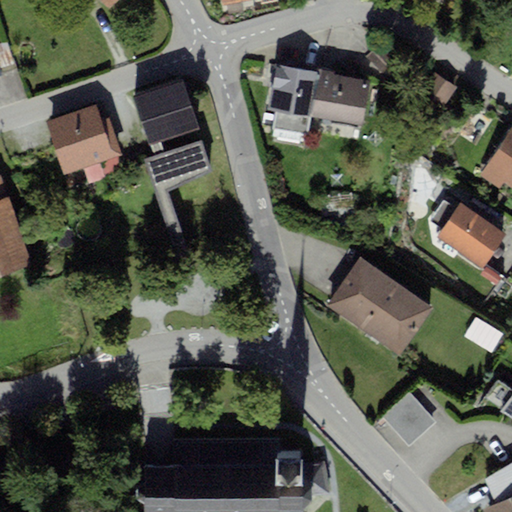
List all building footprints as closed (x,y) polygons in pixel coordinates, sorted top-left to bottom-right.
[(100,0),(110,8),(117,0),(100,0)] [(7,41),(0,43),(0,75),(2,75),(0,67),(14,63),(7,41)] [(378,46),(366,57),(383,75),(395,63),(378,46)] [(317,72),(277,65),(267,109),(274,112),(271,129),(308,135),(311,118),(317,72)] [(318,68),(317,72),(311,118),(362,126),(370,82),(333,75),(334,72),(318,68)] [(435,73),(420,94),(442,109),(457,87),(435,73)] [(181,81),(133,97),(149,144),(197,128),(181,81)] [(95,105),(47,121),(64,173),(123,154),(110,117),(100,120),(95,105)] [(511,136),(484,176),(511,194),(511,136)] [(200,140),(143,159),(156,196),(166,191),(210,171),(200,140)] [(0,274),(31,264),(0,175),(0,174),(0,274)] [(183,240),(166,191),(156,196),(172,244),(183,240)] [(510,238),(463,207),(440,240),(487,272),(510,238)] [(432,308),(359,258),(325,307),(399,357),(432,308)] [(503,334),(475,317),(464,337),(492,353),(503,334)] [(503,409),(511,395),(511,390),(497,380),(486,397),(503,409)] [(436,422),(408,392),(381,417),(409,447),(436,422)] [(511,395),(503,409),(501,412),(511,419),(511,395)] [(311,501),(311,496),(328,492),(322,463),(303,467),(303,455),(275,456),(275,439),(173,441),(173,467),(145,467),(146,511),(303,511),(304,510),(311,501)] [(496,504),(485,508),(486,511),(511,511),(511,462),(485,479),(496,504)]
